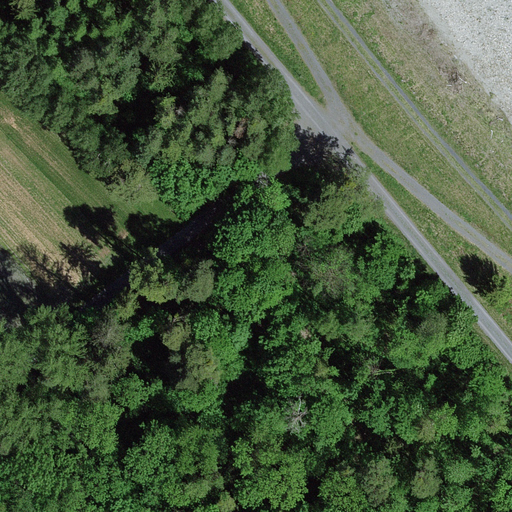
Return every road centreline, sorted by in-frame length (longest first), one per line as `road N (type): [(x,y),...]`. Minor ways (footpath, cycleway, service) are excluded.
road 1 (track): [(328,130),(190,236),(0,401)]
road 2 (track): [(274,0),(328,98),(328,130),(368,149),(511,267)]
road 3 (track): [(328,130),(511,351)]
road 4 (track): [(222,0),(328,130)]
